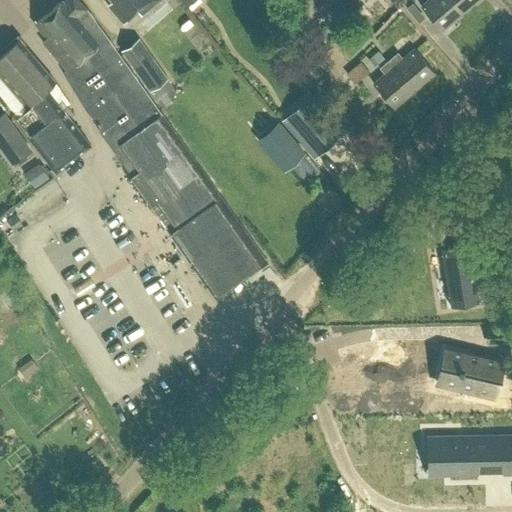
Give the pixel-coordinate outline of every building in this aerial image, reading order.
[(266,260),(161,113),(86,8),(78,0),(64,0),(63,2),(61,0),(37,21),(49,35),(42,41),(66,69),(63,72),(72,82),(71,82),(86,109),(97,121),(96,122),(99,125),(100,124),(101,126),(98,129),(110,145),(217,294),(266,260)] [(111,0),(112,1),(107,5),(122,22),(136,10),(140,14),(157,0),(111,0)] [(440,29),(461,12),(450,0),(425,0),(420,5),(440,29)] [(450,0),(461,12),(474,0),(450,0)] [(55,81),(18,38),(0,53),(0,100),(56,171),(91,144),(62,108),(69,102),(55,81)] [(173,85),(138,38),(120,50),(154,98),(173,85)] [(384,57),(377,49),(368,57),(375,65),(384,57)] [(397,52),(388,60),(413,90),(434,73),(414,49),(402,58),(397,52)] [(413,90),(388,60),(379,68),(384,74),(372,83),(393,108),(413,90)] [(310,97),(282,121),(315,160),(343,136),(310,97)] [(0,114),(0,145),(12,162),(30,150),(17,132),(3,112),(0,114)] [(293,146),(281,131),(270,139),(290,164),(303,153),(296,144),(293,146)] [(49,178),(38,162),(23,173),(35,188),(49,178)] [(469,241),(440,246),(450,305),(478,300),(469,241)] [(35,320),(24,326),(37,347),(47,341),(35,320)] [(444,347),(437,378),(495,392),(502,361),(444,347)] [(142,365),(141,348),(117,349),(117,365),(142,365)] [(511,434),(431,436),(432,464),(448,464),(448,473),(476,473),(476,469),(502,468),(502,472),(511,472),(511,434)]
